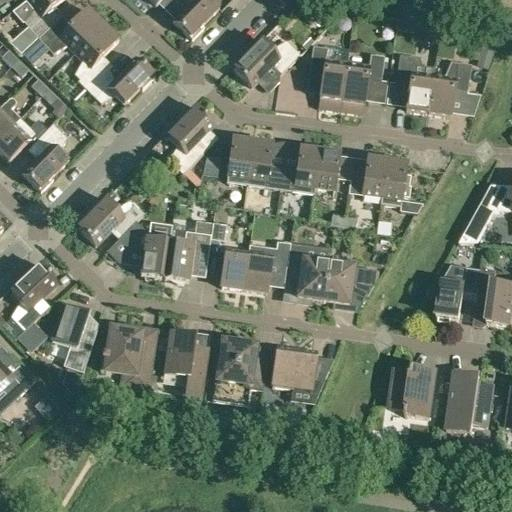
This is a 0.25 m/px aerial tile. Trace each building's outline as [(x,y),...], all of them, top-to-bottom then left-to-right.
[(30,0),(27,3),(33,11),(23,25),(38,41),(59,22),(51,12),(66,0),(30,0)] [(164,0),(147,0),(156,8),(164,0)] [(187,0),(192,4),(172,24),(191,43),(204,30),(202,29),(219,12),(210,3),(211,0),(187,0)] [(68,31),(59,22),(38,41),(52,57),(67,49),(75,56),(102,28),(86,13),(68,31)] [(98,64),(103,59),(118,44),(102,28),(75,56),(82,64),(74,78),(79,83),(77,84),(86,93),(107,73),(98,64)] [(37,41),(27,31),(18,39),(28,50),(37,41)] [(302,49),(305,52),(313,44),(310,41),(302,49)] [(251,90),(266,75),(271,70),(279,79),(300,58),(286,44),(272,53),(263,44),(246,61),(245,59),(232,72),(251,90)] [(319,102),(341,105),(346,66),(348,55),(312,50),(309,74),(323,76),(319,102)] [(1,60),(11,70),(18,63),(8,53),(1,60)] [(482,53),(476,68),(487,73),(493,57),(482,53)] [(368,70),(346,66),(341,105),(363,108),(367,82),(381,84),(384,60),(370,58),(368,70)] [(405,114),(427,117),(433,79),(422,77),(420,61),(399,58),(395,86),(409,88),(405,114)] [(86,93),(100,107),(115,99),(124,107),(140,91),(142,92),(154,80),(135,61),(116,81),(107,73),(86,93)] [(28,73),(18,63),(11,70),(21,80),(28,73)] [(433,79),(427,117),(449,120),(453,94),(467,96),(471,68),(450,65),(444,80),(433,79)] [(41,99),(48,92),(38,82),(31,89),(41,99)] [(0,142),(20,121),(11,112),(16,107),(10,101),(0,111),(0,142)] [(57,121),(67,111),(61,105),(51,115),(57,121)] [(199,143),(209,133),(214,128),(195,110),(182,122),(184,124),(168,141),(176,150),(168,164),(182,178),(208,152),(199,143)] [(29,130),(20,121),(0,142),(0,156),(9,165),(29,145),(32,148),(47,133),(41,126),(34,126),(29,130)] [(21,177),(40,196),(53,183),(51,181),(68,164),(59,156),(67,141),(53,127),(47,133),(32,148),(41,157),(21,177)] [(226,185),(246,188),(252,145),(232,142),(226,185)] [(272,148),(252,145),(246,188),(279,193),(283,169),(269,167),(272,148)] [(283,169),(279,193),(313,198),(319,154),(320,149),(303,147),(302,152),(300,152),(297,171),(283,169)] [(339,157),(319,154),(313,198),(314,198),(315,191),(334,194),(339,157)] [(401,204),(402,200),(409,201),(410,189),(408,189),(410,178),(405,177),(407,162),(387,159),(387,164),(380,207),(400,210),(400,214),(417,217),(422,207),(401,204)] [(202,178),(217,180),(219,162),(206,160),(202,178)] [(380,207),(387,164),(367,161),(362,197),(381,200),(380,207)] [(511,188),(509,189),(500,215),(511,214),(511,188)] [(115,229),(123,238),(144,217),(130,203),(116,212),(107,203),(90,220),(89,218),(76,231),(95,249),(115,229)] [(494,215),(477,215),(460,247),(478,246),(494,215)] [(330,228),(343,230),(344,220),(332,218),(330,228)] [(343,230),(355,232),(357,222),(344,220),(343,230)] [(212,227),(211,239),(210,243),(223,245),(226,229),(212,227)] [(159,282),(164,282),(170,241),(138,236),(132,230),(107,254),(117,264),(135,246),(145,247),(140,279),(144,280),(145,284),(159,282)] [(207,264),(210,243),(211,239),(185,235),(184,243),(170,241),(164,282),(169,283),(182,289),(184,285),(188,286),(192,261),(207,264)] [(287,271),(289,257),(290,247),(277,245),(276,253),(249,249),(243,293),(266,297),(270,269),(287,271)] [(243,293),(249,249),(248,259),(225,255),(220,290),(243,293)] [(322,305),(328,266),(302,263),(303,259),(289,257),(287,271),(284,289),(295,291),(297,294),(296,306),(310,308),(310,303),(322,305)] [(333,311),(347,313),(349,299),(353,296),(367,299),(373,288),(375,274),(353,270),(328,266),(322,305),(334,306),(333,311)] [(23,334),(45,314),(36,306),(57,286),(39,267),(26,279),(27,281),(10,297),(19,306),(10,320),(23,334)] [(464,295),(477,297),(481,273),(467,271),(464,289),(442,285),(437,321),(459,324),(464,295)] [(481,271),(481,273),(477,297),(475,310),(476,310),(477,307),(486,308),(489,312),(487,328),(511,331),(511,333),(511,335),(511,290),(494,288),(495,276),(493,273),(481,271)] [(85,325),(88,316),(64,308),(52,344),(70,350),(63,369),(83,376),(98,329),(85,325)] [(23,334),(16,341),(30,357),(47,341),(32,326),(23,334)] [(100,374),(121,377),(123,377),(122,384),(142,387),(144,369),(150,369),(153,349),(140,347),(142,332),(131,330),(131,334),(110,331),(107,357),(102,357),(100,374)] [(200,404),(207,353),(193,351),(195,339),(170,335),(164,377),(187,380),(184,402),(200,404)] [(262,395),(266,370),(254,368),(257,348),(221,343),(212,405),(247,410),(249,393),(262,395)] [(12,406),(16,402),(34,385),(0,349),(0,395),(1,394),(12,406)] [(271,390),(291,393),(296,389),(311,392),(312,385),(322,387),(333,363),(315,360),(316,356),(276,350),(271,390)] [(437,374),(414,371),(414,370),(412,370),(411,376),(394,373),(389,411),(406,414),(405,420),(407,420),(408,419),(430,422),(437,374)] [(80,379),(65,374),(61,387),(76,392),(80,379)] [(478,387),(479,380),(479,379),(454,376),(446,433),(471,437),(472,428),(487,430),(489,417),(492,414),(493,407),(491,403),(493,390),(478,387)] [(48,424),(60,413),(46,398),(34,409),(48,424)] [(188,407),(183,439),(197,440),(201,408),(188,407)] [(215,425),(200,423),(198,440),(213,441),(215,425)] [(426,473),(433,465),(430,456),(419,454),(412,461),(416,471),(426,473)] [(445,477),(447,464),(438,463),(436,476),(445,477)]
